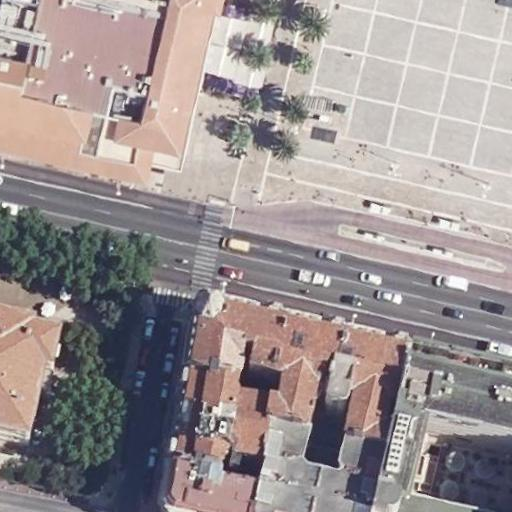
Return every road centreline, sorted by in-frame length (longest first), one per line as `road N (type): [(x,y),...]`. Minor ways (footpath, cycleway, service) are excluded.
road 1 (primary): [(181,243),(511,318)]
road 2 (residential): [(133,511),(181,243)]
road 3 (primary): [(0,200),(181,243)]
